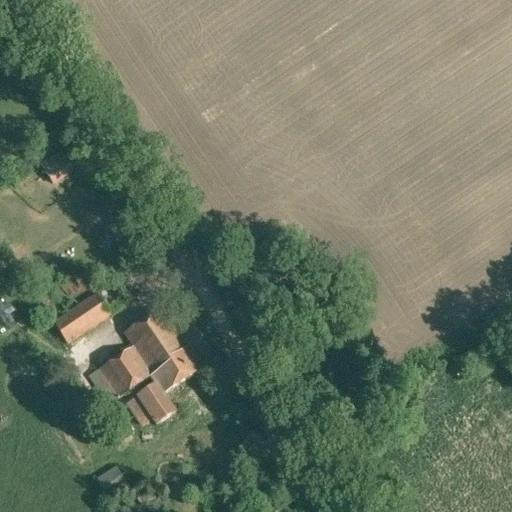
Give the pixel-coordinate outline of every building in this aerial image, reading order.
[(53,185),(72,172),(60,153),(40,166),(53,185)] [(264,291),(300,267),(289,250),(278,234),(243,257),(264,291)] [(67,346),(111,316),(96,294),(53,323),(67,346)] [(151,377),(153,382),(162,395),(202,369),(188,348),(187,348),(178,334),(176,335),(161,311),(123,335),(132,348),(88,378),(106,407),(151,377)] [(174,414),(162,395),(153,382),(138,392),(140,396),(127,404),(133,413),(142,427),(152,420),(156,426),(174,414)] [(107,500),(128,487),(116,468),(95,480),(107,500)]
